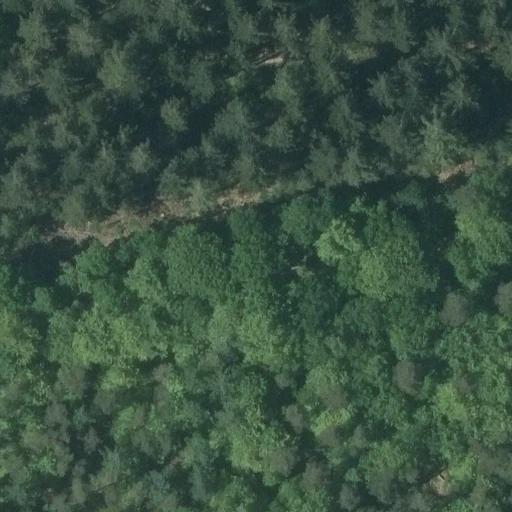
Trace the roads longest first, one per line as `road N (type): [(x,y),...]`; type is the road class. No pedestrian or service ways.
road 1 (track): [(0,323),(511,235)]
road 2 (track): [(383,0),(333,69),(246,84),(173,0)]
road 3 (track): [(41,316),(11,511)]
